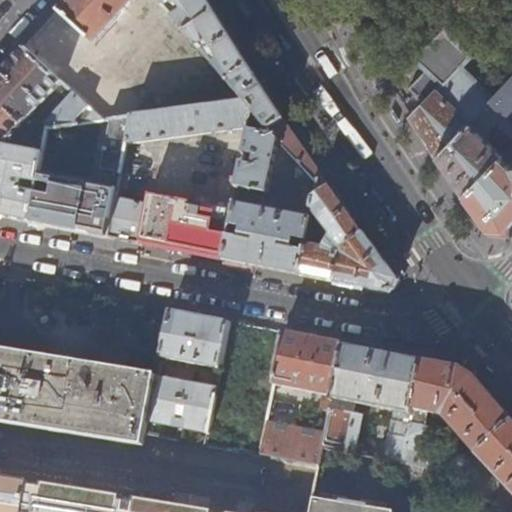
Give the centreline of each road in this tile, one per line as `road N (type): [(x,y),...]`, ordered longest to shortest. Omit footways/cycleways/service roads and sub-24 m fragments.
road 1 (residential): [(477,301),(452,319),(402,326),(0,249)]
road 2 (secondary): [(477,301),(360,133)]
road 3 (secondary): [(259,0),(324,100),(360,133)]
road 4 (secondary): [(360,133),(287,0)]
